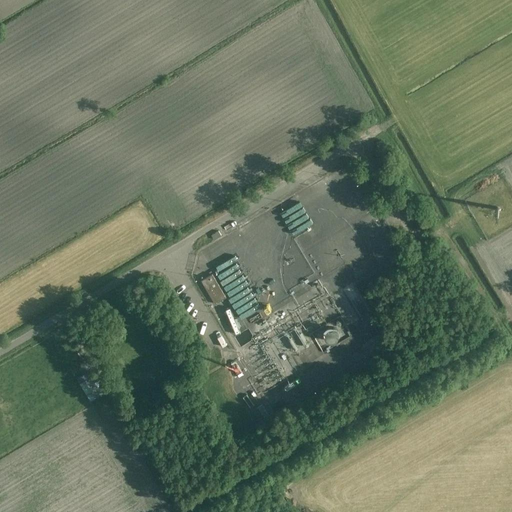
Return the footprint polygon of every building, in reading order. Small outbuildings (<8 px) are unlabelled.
[(251,229),(273,216),(268,207),(246,220),(251,229)] [(219,231),(211,235),(214,240),(221,235),(219,231)] [(201,280),(215,303),(226,297),(212,273),(201,280)] [(335,298),(347,314),(354,309),(342,293),(335,298)] [(329,341),(330,341),(331,342),(332,342),(333,341),(334,341),(335,341),(336,340),(337,339),(338,338),(338,337),(339,336),(339,334),(339,333),(338,332),(338,331),(337,330),(336,329),(335,328),(334,328),(333,328),(332,327),(331,328),(329,328),(328,328),(327,329),(326,330),(326,331),(325,332),(325,333),(324,334),(324,335),(325,337),(325,338),(326,339),(327,340),(328,340),(329,341)] [(301,357),(300,366),(309,366),(310,358),(301,357)] [(99,393),(93,384),(87,387),(94,399),(107,391),(106,389),(99,393)]
